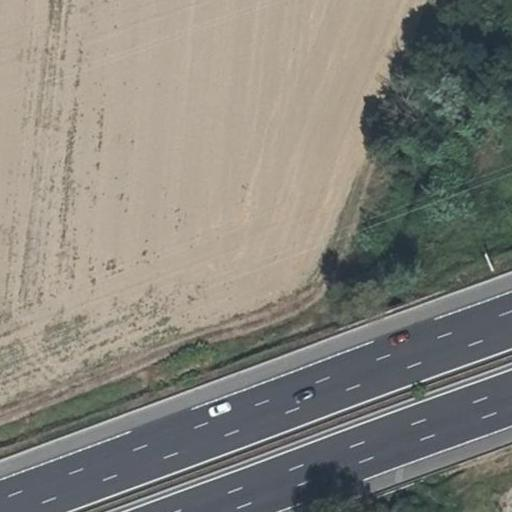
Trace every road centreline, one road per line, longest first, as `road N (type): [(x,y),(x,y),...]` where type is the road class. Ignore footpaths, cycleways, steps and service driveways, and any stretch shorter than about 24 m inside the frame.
road 1 (motorway): [(511,322),(0,511)]
road 2 (motorway): [(207,511),(511,399)]
road 3 (track): [(236,329),(0,417)]
